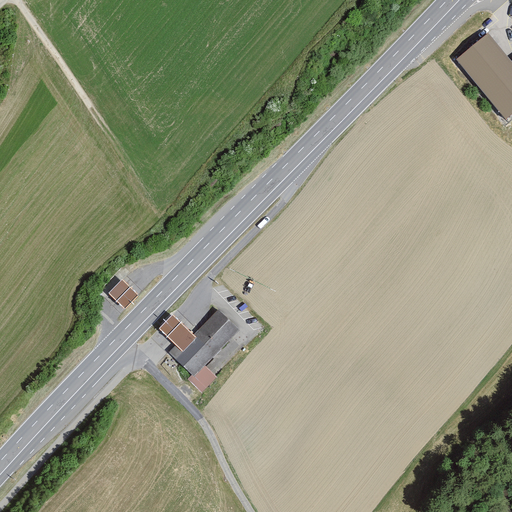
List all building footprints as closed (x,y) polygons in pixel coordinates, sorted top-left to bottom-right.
[(511,62),(490,34),(458,60),(506,119),(511,114),(511,62)] [(139,296),(122,280),(109,293),(125,309),(139,296)] [(239,330),(218,309),(193,335),(197,338),(183,352),(176,346),(169,352),(194,376),(204,366),(239,330)] [(197,338),(193,335),(172,315),(159,329),(176,346),(183,352),(197,338)] [(217,378),(204,366),(194,376),(189,381),(202,393),(217,378)]
